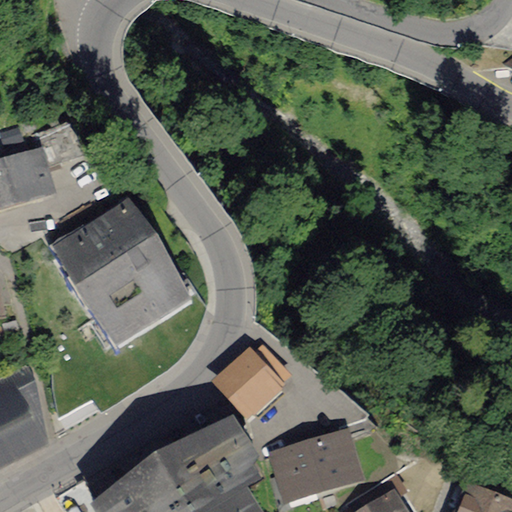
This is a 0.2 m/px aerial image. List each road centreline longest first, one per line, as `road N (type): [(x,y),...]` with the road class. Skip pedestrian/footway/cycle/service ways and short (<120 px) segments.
road 1 (unclassified): [(113,0),(96,25),(95,69),(219,245),(231,301),(223,340),(190,383),(0,499)]
road 2 (unclassified): [(511,106),(400,54),(249,0)]
road 3 (residential): [(334,0),(433,33),(478,30),(505,0)]
